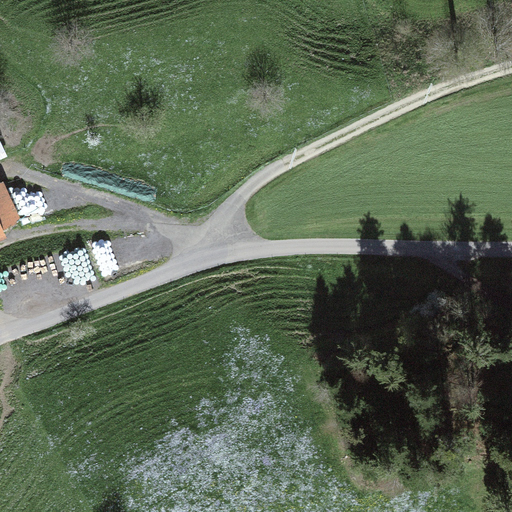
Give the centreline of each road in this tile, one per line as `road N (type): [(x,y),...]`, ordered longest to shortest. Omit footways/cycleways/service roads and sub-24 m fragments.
road 1 (track): [(511,65),(354,128),(269,172),(237,200),(225,253)]
road 2 (track): [(225,253),(0,335)]
road 3 (track): [(424,251),(313,246),(225,253)]
